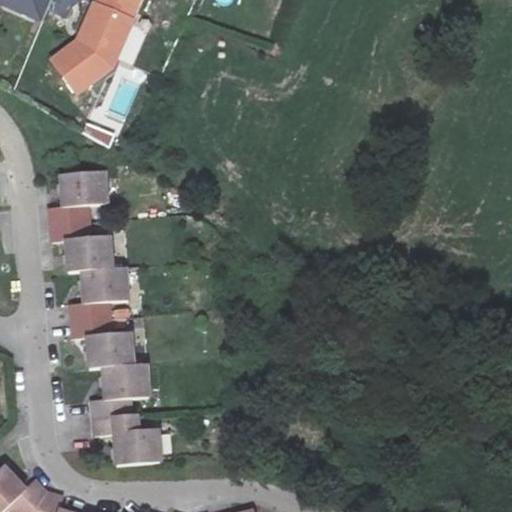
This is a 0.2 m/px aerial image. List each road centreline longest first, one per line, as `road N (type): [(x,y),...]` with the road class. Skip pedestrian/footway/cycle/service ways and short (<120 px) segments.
road 1 (residential): [(302,511),(239,494),(133,503),(63,488),(38,434),(30,343)]
road 2 (residential): [(30,343),(13,154),(0,134)]
